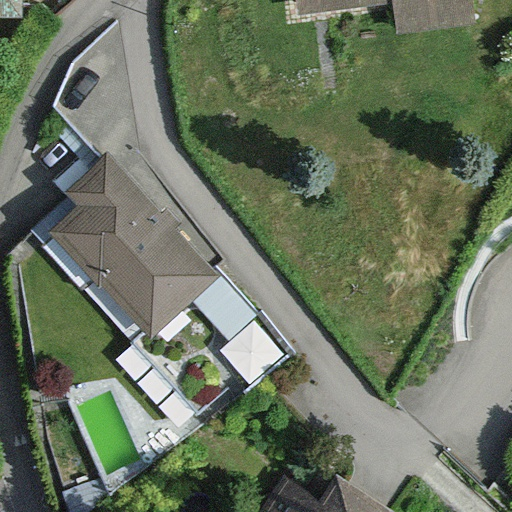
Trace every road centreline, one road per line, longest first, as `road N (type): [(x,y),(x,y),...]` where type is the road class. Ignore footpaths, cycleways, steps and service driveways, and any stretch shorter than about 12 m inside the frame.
road 1 (residential): [(136,0),(155,144),(220,244),(361,407),(481,511)]
road 2 (residential): [(92,0),(11,169),(0,233)]
